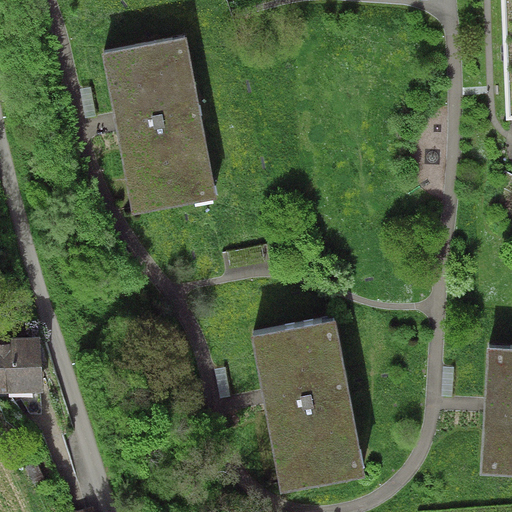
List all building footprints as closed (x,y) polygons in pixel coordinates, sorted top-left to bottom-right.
[(511,0),(502,0),(507,115),(511,114),(511,0)] [(187,34),(102,50),(133,215),(218,199),(187,34)] [(335,315),(250,331),(279,488),(364,473),(335,315)] [(0,392),(43,392),(42,337),(0,337),(0,392)] [(511,345),(487,344),(480,471),(511,473),(511,345)] [(33,485),(45,480),(36,462),(24,467),(33,485)]
